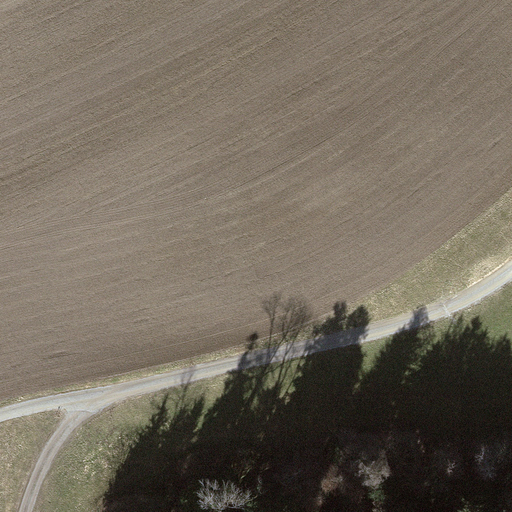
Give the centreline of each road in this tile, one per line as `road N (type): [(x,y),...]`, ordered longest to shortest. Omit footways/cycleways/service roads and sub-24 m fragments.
road 1 (track): [(511,276),(388,335),(0,422)]
road 2 (track): [(95,403),(51,445),(30,511)]
